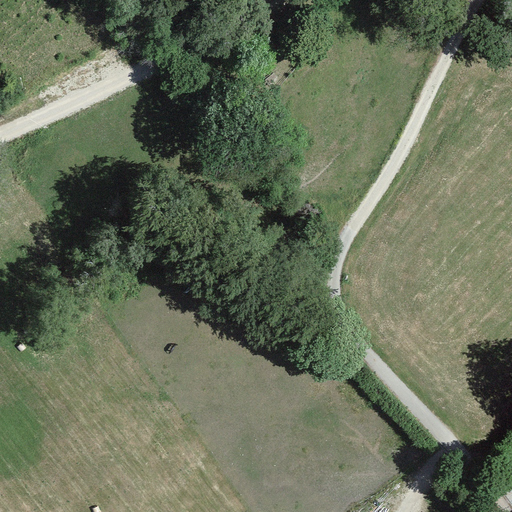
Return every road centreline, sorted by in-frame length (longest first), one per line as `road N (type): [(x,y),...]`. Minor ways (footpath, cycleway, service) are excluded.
road 1 (residential): [(353,228),(334,265),(333,304),(506,511)]
road 2 (track): [(0,138),(282,0)]
road 3 (track): [(481,0),(353,228)]
